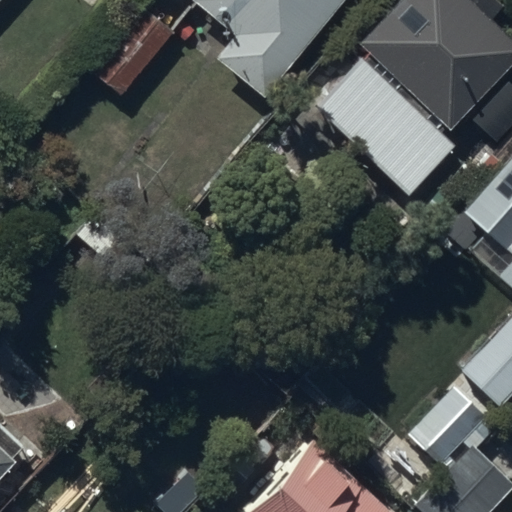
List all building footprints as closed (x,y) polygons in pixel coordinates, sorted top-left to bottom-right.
[(118,93),(170,26),(136,0),(133,0),(82,65),(118,93)] [(333,0),(195,0),(229,27),(212,49),(262,89),(333,0)] [(511,51),(511,36),(473,0),(385,0),(351,36),(444,123),(511,51)] [(511,143),(459,205),(511,250),(511,143)] [(511,302),(458,359),(496,396),(511,379),(511,302)] [(392,511),(310,434),(234,511),(392,511)] [(426,511),(479,511),(511,479),(511,478),(472,439),(413,499),(426,511)] [(0,464),(11,453),(0,443),(0,464)]
